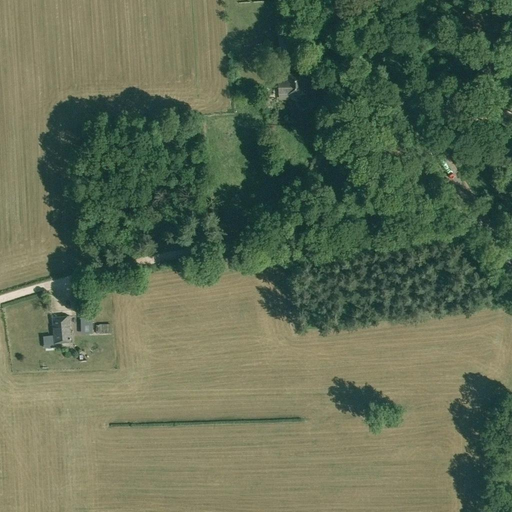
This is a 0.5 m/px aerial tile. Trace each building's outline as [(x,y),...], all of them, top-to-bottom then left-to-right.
[(290,30),(292,50),(299,49),(297,29),(290,30)] [(287,80),(273,80),(273,86),(278,86),(278,93),(278,97),(288,97),(288,93),(294,93),(294,94),(304,93),(303,80),(303,74),(287,75),(287,80)] [(92,318),(89,318),(89,314),(81,314),(81,334),(89,333),(93,332),(92,318)] [(52,317),(53,323),(54,336),(54,343),(71,341),(69,316),(62,316),(52,317)] [(111,324),(96,325),(96,333),(112,332),(111,324)]
